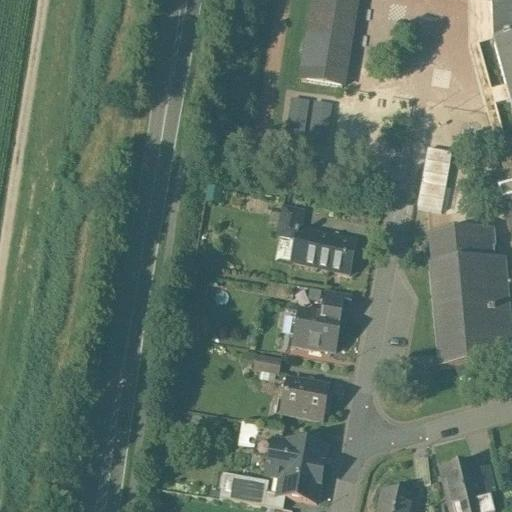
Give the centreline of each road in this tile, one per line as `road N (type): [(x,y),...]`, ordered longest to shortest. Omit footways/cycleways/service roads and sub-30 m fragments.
road 1 (secondary): [(188,0),(99,511)]
road 2 (residential): [(352,451),(385,240)]
road 3 (residential): [(352,451),(511,406)]
